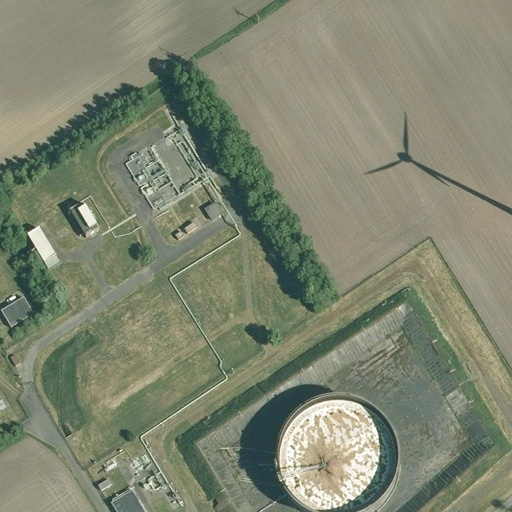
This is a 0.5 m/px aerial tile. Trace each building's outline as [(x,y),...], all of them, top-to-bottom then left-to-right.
[(134,161),(128,165),(155,210),(181,195),(164,167),(152,174),(140,153),(132,157),(134,161)] [(215,205),(205,211),(212,221),(222,215),(215,205)] [(100,233),(84,207),(70,215),(86,241),(100,233)] [(194,223),(184,230),(187,235),(197,228),(194,223)] [(40,231),(28,238),(44,267),(56,260),(40,231)] [(181,232),(175,236),(178,241),(184,237),(181,232)] [(24,301),(2,314),(11,330),(33,317),(24,301)] [(17,367),(22,364),(17,355),(12,358),(17,367)] [(0,410),(8,406),(4,398),(0,400),(0,410)] [(325,405),(307,412),(293,425),(283,441),(279,460),(281,479),(289,496),(302,510),(305,511),(372,511),(377,510),(390,494),(398,475),(399,455),(393,436),(380,419),(363,408),(343,403),(325,405)] [(109,481),(98,486),(101,491),(111,486),(109,481)] [(143,511),(132,493),(112,505),(115,511),(143,511)]
